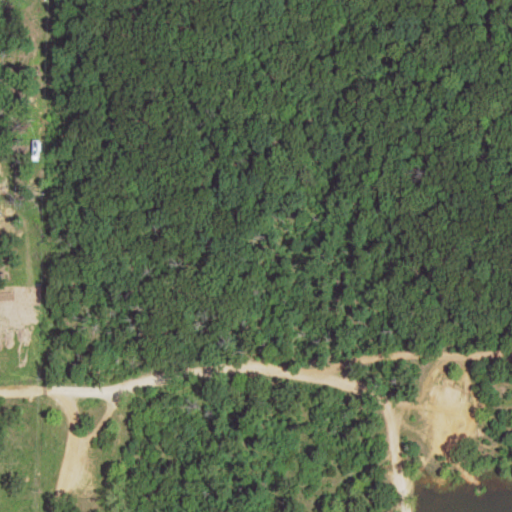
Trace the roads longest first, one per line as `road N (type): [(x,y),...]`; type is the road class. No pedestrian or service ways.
road 1 (residential): [(0,397),(260,369),(340,379),(511,351)]
road 2 (residential): [(357,376),(393,402),(412,511)]
